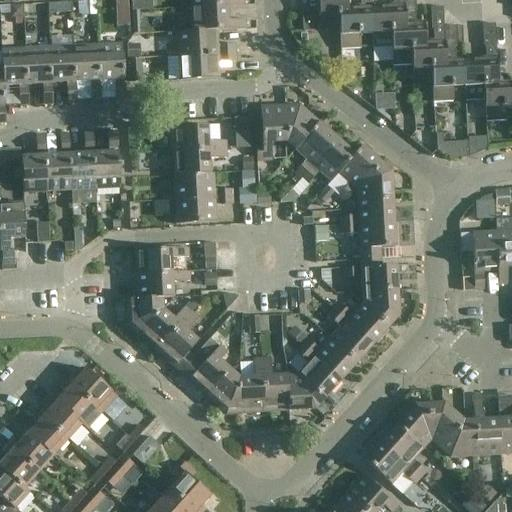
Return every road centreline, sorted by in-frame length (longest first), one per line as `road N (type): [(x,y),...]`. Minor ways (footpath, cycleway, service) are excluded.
road 1 (residential): [(0,140),(14,139),(14,123),(121,116),(149,92),(258,85),(294,63)]
road 2 (residential): [(263,501),(83,332)]
road 3 (residential): [(263,501),(289,484),(432,324)]
road 4 (residential): [(455,189),(294,63)]
road 5 (residential): [(72,271),(76,260),(119,239),(246,234)]
road 6 (residential): [(432,324),(436,226),(455,189)]
road 7 (residential): [(246,234),(285,234),(284,282),(246,284)]
